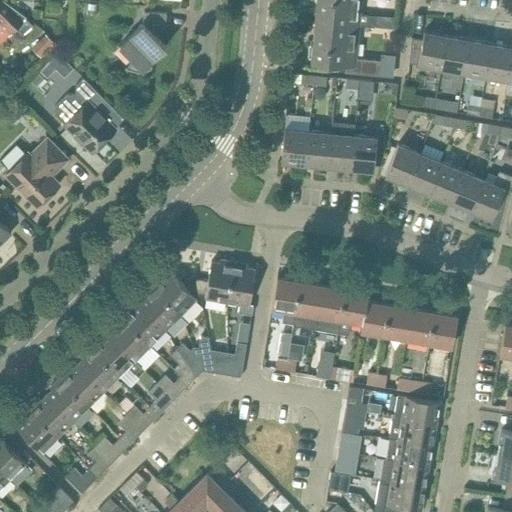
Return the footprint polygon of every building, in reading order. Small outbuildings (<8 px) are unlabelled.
[(0,21),(11,32),(26,17),(2,0),(0,0),(2,1),(0,2),(0,21)] [(317,0),(316,19),(374,25),(375,15),(357,13),(358,0),(317,0)] [(143,23),(120,45),(133,58),(125,68),(136,71),(140,72),(143,72),(147,71),(150,69),(152,67),(152,66),(151,67),(148,64),(166,46),(153,33),(154,32),(155,25),(165,26),(167,13),(147,12),(144,11),(143,23)] [(316,19),(312,61),(332,62),(346,64),(346,71),(380,74),(390,75),(393,75),(394,75),(396,55),(395,55),(381,54),(380,60),(353,58),(356,24),(374,26),(374,25),(316,19)] [(412,37),(409,62),(410,62),(410,61),(418,63),(418,64),(441,68),(447,35),(424,31),(422,39),(412,37)] [(46,33),(33,47),(43,57),(56,43),(46,33)] [(441,68),(464,72),(470,39),(447,35),(441,68)] [(464,72),(486,76),(492,43),(470,39),(464,72)] [(486,76),(509,80),(511,64),(511,46),(492,43),(486,76)] [(301,83),(312,84),(313,75),(302,74),(301,83)] [(313,75),(312,84),(326,85),(327,76),(313,75)] [(66,94),(54,106),(54,113),(64,123),(76,135),(92,151),(87,155),(88,156),(116,128),(102,114),(111,105),(96,90),(93,87),(84,78),(76,85),(76,94),(66,94)] [(347,78),(346,87),(359,88),(360,80),(359,80),(347,78)] [(359,88),(358,97),(371,98),(373,81),(360,80),(359,88)] [(402,102),(434,108),(435,99),(413,95),(415,87),(405,85),(402,102)] [(437,88),(435,99),(434,108),(447,110),(451,90),(437,88)] [(467,114),(479,116),(481,107),(469,105),(467,114)] [(395,116),(407,118),(409,109),(396,107),(395,116)] [(481,107),(479,116),(492,118),(494,109),(481,107)] [(455,127),(456,118),(444,116),(441,131),(451,132),(452,126),(455,127)] [(469,120),(456,118),(455,127),(467,129),(469,120)] [(331,132),(328,166),(351,168),(354,135),(355,123),(332,121),(331,132)] [(476,130),(500,134),(501,126),(478,121),(476,130)] [(500,134),(511,136),(511,127),(501,126),(500,134)] [(281,161),(304,163),(308,130),(285,128),(281,161)] [(304,163),(328,166),(331,132),(308,130),(304,163)] [(354,135),(351,168),(374,170),(377,137),(354,135)] [(52,175),(68,159),(47,137),(30,154),(28,151),(5,174),(37,206),(60,184),(52,175)] [(385,174),(407,183),(420,153),(398,143),(385,174)] [(407,183),(428,192),(441,161),(420,153),(407,183)] [(428,192),(449,201),(462,170),(441,161),(428,192)] [(449,201),(470,209),(483,178),(462,170),(449,201)] [(483,178),(470,209),(492,218),(502,193),(509,196),(511,180),(511,175),(500,171),(494,183),(483,178)] [(0,243),(11,232),(0,220),(0,193),(1,193),(0,192),(0,243)] [(208,280),(197,278),(200,293),(206,294),(205,298),(227,301),(234,261),(220,259),(220,262),(211,261),(208,280)] [(248,264),(234,261),(227,301),(240,303),(239,312),(252,314),(253,305),(249,305),(255,268),(247,267),(248,264)] [(162,275),(152,285),(181,314),(197,298),(196,297),(200,293),(197,278),(187,288),(170,272),(165,277),(162,275)] [(293,324),(296,311),(295,311),(300,281),(277,277),(272,307),(284,309),(282,322),(293,324)] [(295,311),(296,311),(293,324),(293,325),(315,328),(323,285),(300,281),(295,311)] [(145,297),(139,303),(165,329),(181,314),(152,285),(142,295),(145,297)] [(338,332),(340,318),(345,288),(323,285),(315,328),(338,332)] [(351,320),(362,322),(363,322),(367,300),(369,292),(345,288),(340,318),(338,332),(349,334),(351,320)] [(361,330),(385,334),(390,304),(367,300),(363,322),(362,322),(361,330)] [(131,306),(122,316),(150,344),(165,329),(139,303),(134,308),(131,306)] [(385,334),(407,338),(412,308),(390,304),(385,334)] [(407,338),(430,342),(435,312),(412,308),(407,338)] [(435,312),(430,342),(452,346),(458,316),(435,312)] [(114,328),(108,333),(135,360),(150,344),(122,316),(111,326),(114,328)] [(500,354),(511,355),(511,325),(505,324),(500,354)] [(101,336),(91,346),(119,375),(129,365),(137,374),(143,368),(135,360),(108,333),(103,339),(101,336)] [(193,346),(202,370),(216,372),(211,349),(208,337),(201,335),(199,347),(193,346)] [(177,348),(196,377),(202,370),(193,346),(190,350),(182,342),(177,348)] [(228,352),(228,374),(241,377),(247,343),(237,342),(235,353),(228,352)] [(83,358),(78,364),(104,390),(119,375),(91,346),(81,356),(83,358)] [(173,368),(180,375),(189,384),(196,377),(177,348),(170,355),(178,363),(173,368)] [(330,378),(350,381),(353,381),(355,370),(341,367),(344,352),(334,350),(332,366),(330,378)] [(276,368),(285,370),(287,358),(278,357),(276,368)] [(285,370),(294,371),(296,360),(287,358),(285,370)] [(319,363),(317,375),(330,378),(332,366),(319,363)] [(70,367),(60,377),(89,405),(104,390),(78,364),(72,369),(70,367)] [(366,384),(376,385),(378,374),(368,372),(366,384)] [(165,374),(157,383),(174,399),(189,384),(180,375),(173,382),(165,374)] [(378,374),(376,385),(385,387),(387,375),(378,374)] [(52,389),(47,394),(73,421),(89,405),(60,377),(50,387),(52,389)] [(396,389),(421,393),(423,381),(398,377),(396,389)] [(423,381),(421,393),(442,396),(444,385),(423,381)] [(157,399),(150,406),(158,415),(174,399),(157,383),(148,391),(157,399)] [(349,386),(344,413),(365,416),(367,404),(361,403),(364,388),(349,386)] [(39,397),(29,407),(58,436),(73,421),(47,394),(41,400),(39,397)] [(397,394),(393,416),(435,423),(439,401),(397,394)] [(135,404),(127,413),(143,430),(158,415),(150,406),(143,413),(135,404)] [(58,436),(29,407),(19,417),(21,419),(16,425),(42,452),(58,436)] [(126,430),(120,437),(128,445),(143,430),(127,413),(118,422),(126,430)] [(344,413),(341,431),(362,435),(365,416),(344,413)] [(393,416),(390,437),(432,444),(435,423),(393,416)] [(511,431),(501,429),(497,453),(511,455),(511,431)] [(341,431),(338,450),(358,454),(362,435),(341,431)] [(104,436),(96,444),(113,461),(128,445),(120,437),(113,444),(104,436)] [(0,437),(0,468),(9,478),(25,462),(0,437)] [(390,437),(386,458),(428,466),(432,444),(390,437)] [(96,461),(89,468),(98,476),(113,461),(96,444),(87,453),(96,461)] [(338,450),(334,471),(351,474),(355,475),(358,454),(338,450)] [(511,455),(497,453),(493,477),(511,479),(511,455)] [(386,458),(382,480),(424,487),(428,466),(386,458)] [(89,468),(82,475),(74,466),(65,475),(82,492),(98,476),(89,468)] [(0,468),(0,486),(9,478),(0,468)] [(136,471),(128,479),(135,486),(143,478),(136,471)] [(331,471),(328,488),(339,490),(348,492),(351,474),(334,471),(331,471)] [(198,511),(207,503),(228,482),(221,474),(215,480),(207,473),(179,501),(178,501),(189,511),(198,511)] [(128,479),(119,487),(126,494),(135,486),(128,479)] [(374,511),(373,511),(413,511),(415,508),(421,509),(424,487),(382,480),(379,479),(374,511)] [(207,503),(215,511),(246,511),(229,495),(235,489),(228,482),(207,503)] [(58,485),(37,506),(39,508),(41,505),(48,511),(62,511),(73,501),(58,485)] [(189,511),(178,501),(179,501),(173,495),(165,502),(171,508),(167,511),(189,511)] [(337,503),(327,511),(343,511),(345,510),(337,503)]
